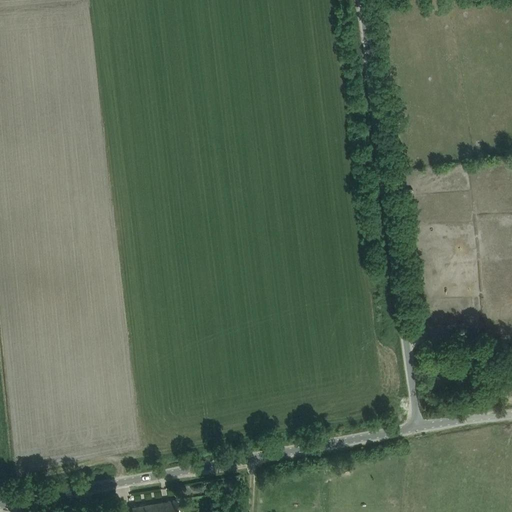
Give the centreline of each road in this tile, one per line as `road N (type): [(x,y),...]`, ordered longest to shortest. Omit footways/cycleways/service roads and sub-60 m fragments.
road 1 (unclassified): [(356,0),(412,432)]
road 2 (unclassified): [(0,505),(412,432)]
